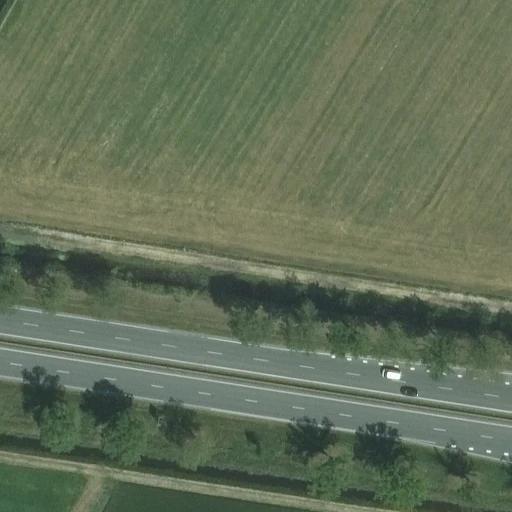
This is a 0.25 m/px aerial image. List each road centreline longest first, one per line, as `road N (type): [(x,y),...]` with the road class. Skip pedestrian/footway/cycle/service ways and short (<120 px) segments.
road 1 (trunk): [(0,361),(511,441)]
road 2 (trunk): [(511,397),(0,319)]
